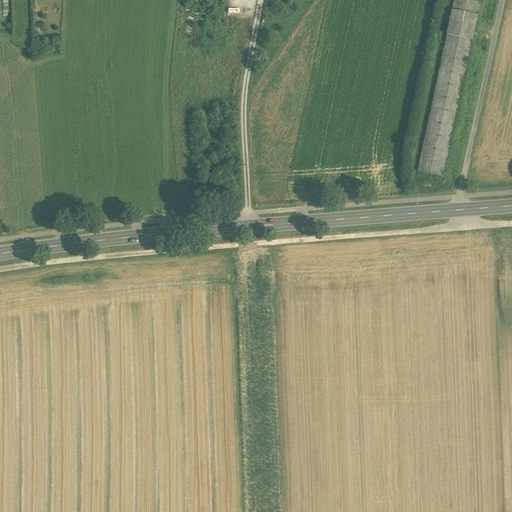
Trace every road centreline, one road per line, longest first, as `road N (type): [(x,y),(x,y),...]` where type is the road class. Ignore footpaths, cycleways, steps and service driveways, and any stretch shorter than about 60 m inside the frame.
road 1 (secondary): [(511,206),(0,253)]
road 2 (track): [(0,269),(511,223)]
road 3 (track): [(249,227),(243,102),(261,0)]
road 4 (track): [(503,0),(460,211)]
